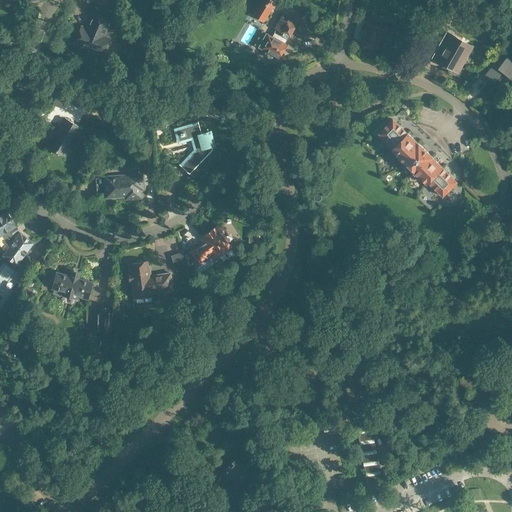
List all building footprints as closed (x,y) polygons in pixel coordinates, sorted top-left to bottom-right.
[(252,15),(265,23),(273,8),(275,9),(279,1),(278,0),(259,0),(260,0),(261,1),(252,15)] [(87,51),(88,48),(92,49),(91,50),(104,55),(111,38),(104,35),(109,23),(93,17),(88,30),(81,27),(75,43),(80,45),(79,48),(80,50),(82,51),(85,52),(87,51)] [(288,39),(297,23),(289,19),(287,22),(281,18),(275,29),(276,29),(272,37),(266,33),(258,48),(279,59),(287,45),(284,43),(287,39),(288,39)] [(387,38),(388,34),(390,35),(392,25),(390,24),(389,29),(366,24),(364,24),(362,31),(364,31),(361,46),(382,51),(383,49),(387,50),(389,39),(387,38)] [(462,41),(447,33),(437,49),(443,52),(441,56),(446,58),(442,64),(455,71),(460,63),(462,64),(468,52),(459,46),(462,41)] [(495,64),(485,76),(492,81),(491,82),(496,86),(503,78),(511,85),(511,63),(506,58),(504,61),(500,58),(495,64)] [(78,126),(65,118),(56,134),(59,136),(52,149),(66,157),(68,152),(72,151),(69,142),(78,126)] [(393,148),(407,133),(404,130),(393,119),(379,134),(393,148)] [(199,124),(180,130),(183,140),(193,137),(197,150),(182,167),(190,174),(211,151),(212,150),(212,148),(212,147),(208,133),(208,132),(202,133),(199,124)] [(412,149),(418,143),(407,133),(393,148),(392,150),(399,157),(404,162),(414,152),(412,149)] [(140,157),(150,159),(154,145),(144,143),(140,157)] [(425,163),(431,156),(418,143),(418,144),(418,143),(412,149),(414,152),(404,162),(405,163),(403,165),(403,168),(407,172),(411,172),(413,171),(413,170),(423,160),(425,163)] [(425,183),(441,166),(432,158),(433,157),(431,156),(425,163),(423,160),(413,170),(413,171),(419,177),(425,183)] [(443,168),(441,166),(425,183),(427,184),(428,182),(443,197),(457,182),(442,168),(443,168)] [(112,177),(104,178),(106,197),(126,196),(126,197),(128,199),(139,198),(140,197),(140,187),(143,187),(141,175),(120,177),(120,179),(112,180),(112,177)] [(7,211),(0,214),(0,233),(1,233),(9,246),(7,249),(20,259),(33,241),(20,232),(18,234),(13,226),(15,224),(7,211)] [(191,251),(185,255),(189,266),(189,267),(197,261),(199,263),(212,254),(212,255),(215,259),(231,249),(228,245),(229,244),(217,227),(205,235),(208,240),(204,242),(203,243),(198,246),(191,251)] [(20,272),(27,261),(22,257),(14,268),(20,272)] [(152,292),(172,289),(170,273),(150,276),(148,261),(143,262),(141,260),(136,261),(135,263),(129,263),(130,273),(128,273),(130,282),(131,282),(133,297),(153,295),(152,292)] [(79,274),(71,272),(70,276),(56,272),(52,288),(63,291),(62,293),(75,297),(76,295),(87,298),(92,282),(78,278),(79,274)] [(16,305),(8,299),(2,307),(10,314),(16,305)] [(98,308),(97,336),(113,337),(113,308),(98,308)] [(120,366),(118,378),(126,380),(128,368),(120,366)] [(356,426),(367,481),(381,478),(371,423),(356,426)] [(473,443),(476,454),(482,452),(479,441),(473,443)] [(225,470),(226,471),(223,473),(221,475),(228,481),(230,479),(232,477),(238,483),(244,477),(245,479),(251,473),(236,458),(236,459),(233,459),(231,461),(231,463),(225,470)]
